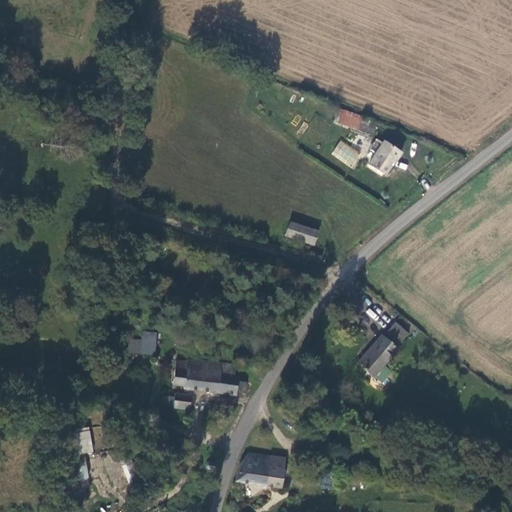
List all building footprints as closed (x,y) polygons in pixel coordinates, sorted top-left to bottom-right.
[(365,120),(378,125),(380,118),(342,107),(338,121),(362,128),(365,120)] [(376,132),(378,125),(365,120),(362,128),(376,132)] [(405,150),(387,139),(372,161),(387,171),(396,156),(399,159),(405,150)] [(331,156),(352,167),(360,152),(339,140),(331,156)] [(318,229),(290,220),(286,233),(290,234),(314,242),(318,229)] [(286,233),(261,225),(258,234),(287,243),(290,234),(286,233)] [(390,336),(388,334),(380,342),(363,364),(388,384),(397,371),(390,365),(404,347),(403,347),(415,332),(402,321),(390,336)] [(155,355),(157,332),(142,331),(141,339),(129,338),(128,353),(155,355)] [(192,359),(180,358),(177,382),(190,383),(189,387),(242,394),(243,390),(250,391),(251,381),(244,379),(245,376),(240,375),(242,363),(193,357),(192,359)] [(178,396),(166,395),(165,403),(177,404),(177,407),(193,409),(195,394),(179,392),(178,396)] [(91,476),(84,429),(66,432),(67,443),(62,444),(67,481),(91,476)] [(245,462),(239,481),(286,487),(289,458),(252,453),(245,462)] [(207,464),(207,466),(207,468),(208,469),(209,470),(210,470),(212,470),(213,470),(214,469),(216,468),(216,466),(216,464),(215,462),(213,460),(212,460),(211,460),(209,461),(208,461),(207,462),(207,463),(207,464)] [(336,484),(338,470),(325,469),(323,483),(336,484)]
